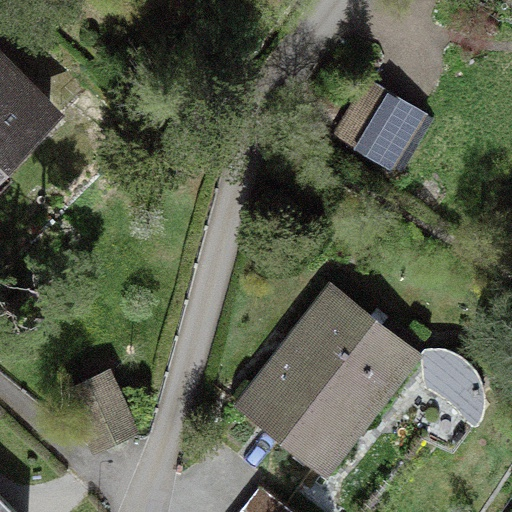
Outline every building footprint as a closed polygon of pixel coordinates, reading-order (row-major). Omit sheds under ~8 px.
[(0,186),(8,178),(0,170),(0,151),(38,113),(0,74),(0,186)] [(368,79),(335,133),(390,166),(422,113),(368,79)] [(239,404),(323,470),(415,351),(331,286),(239,404)] [(68,387),(95,445),(132,428),(105,370),(68,387)] [(294,511),(259,485),(237,511),(294,511)] [(0,511),(17,511),(0,494),(0,511)]
